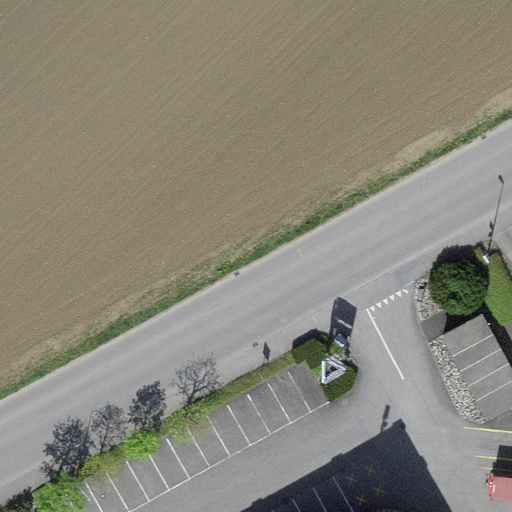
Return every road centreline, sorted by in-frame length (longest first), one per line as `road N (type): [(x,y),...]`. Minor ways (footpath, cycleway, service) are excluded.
road 1 (unclassified): [(511,158),(0,448)]
road 2 (unknown): [(177,511),(406,381)]
